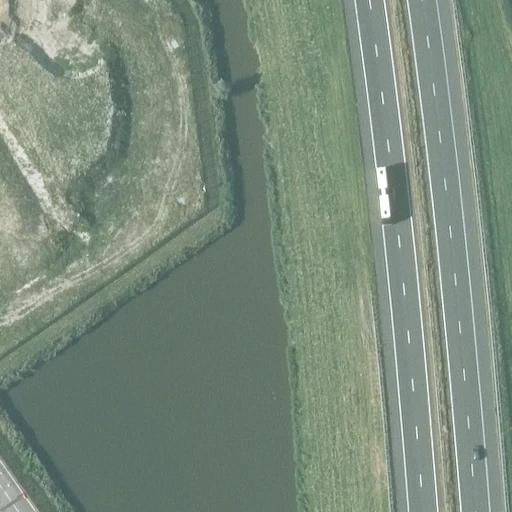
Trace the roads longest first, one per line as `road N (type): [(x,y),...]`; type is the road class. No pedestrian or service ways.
road 1 (motorway): [(368,0),(422,511)]
road 2 (motorway): [(473,511),(423,0)]
